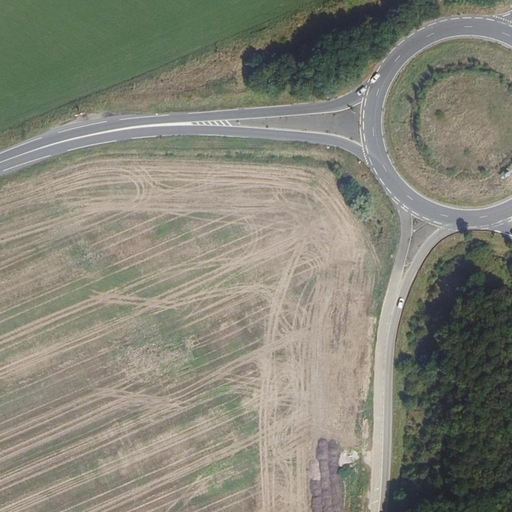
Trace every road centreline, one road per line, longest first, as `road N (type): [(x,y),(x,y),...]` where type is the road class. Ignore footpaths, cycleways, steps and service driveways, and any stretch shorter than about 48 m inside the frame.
road 1 (unclassified): [(381,511),(387,371),(400,302),(432,242),(471,219)]
road 2 (primary): [(151,126),(325,139),(383,168)]
road 3 (primary): [(380,81),(319,109),(151,126)]
road 4 (primary): [(0,163),(72,139),(151,126)]
road 5 (primary): [(492,28),(454,26),(418,39),(380,81)]
